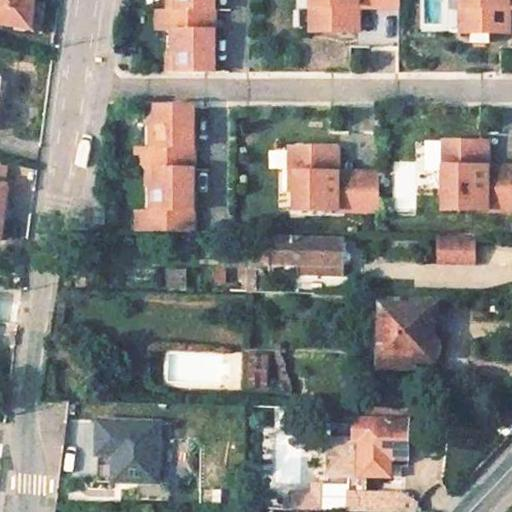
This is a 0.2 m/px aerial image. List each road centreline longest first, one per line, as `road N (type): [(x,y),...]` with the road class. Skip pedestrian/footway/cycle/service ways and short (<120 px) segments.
road 1 (residential): [(69,92),(511,92)]
road 2 (unclassified): [(69,92),(26,397),(26,448)]
